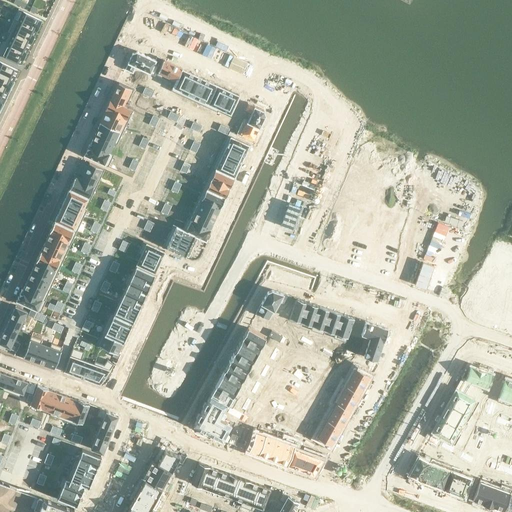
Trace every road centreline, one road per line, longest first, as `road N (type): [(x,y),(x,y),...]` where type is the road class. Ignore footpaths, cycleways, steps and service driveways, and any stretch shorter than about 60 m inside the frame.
road 1 (residential): [(109,401),(170,266),(201,275),(281,98),(132,34),(0,321)]
road 2 (residential): [(317,487),(401,334),(398,322),(263,278),(179,429)]
road 3 (residential): [(464,511),(394,482),(468,349),(511,364)]
road 4 (residential): [(0,141),(68,0)]
road 5 (residential): [(317,487),(181,437),(179,429)]
